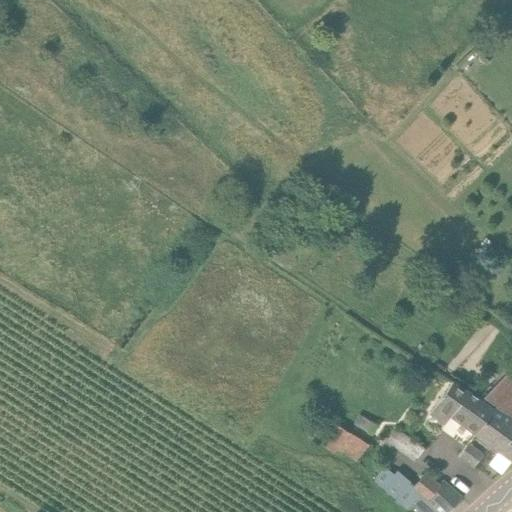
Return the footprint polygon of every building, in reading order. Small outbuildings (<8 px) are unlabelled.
[(511,380),(506,375),(484,398),(511,418),(511,380)] [(494,410),(453,381),(428,415),(443,427),(451,416),(475,433),(476,434),(494,410)] [(511,422),(494,410),(476,434),(511,459),(511,422)] [(336,422),(325,442),(358,461),(369,441),(336,422)] [(416,463),(425,450),(393,427),(384,441),(416,463)] [(458,458),(472,468),(482,455),(468,444),(458,458)] [(412,504),(417,509),(439,484),(425,473),(414,487),(410,483),(411,482),(398,471),(394,476),(384,467),(378,474),(379,475),(372,483),(406,511),(412,504)] [(439,484),(417,509),(420,511),(447,511),(460,499),(442,481),(439,484)]
